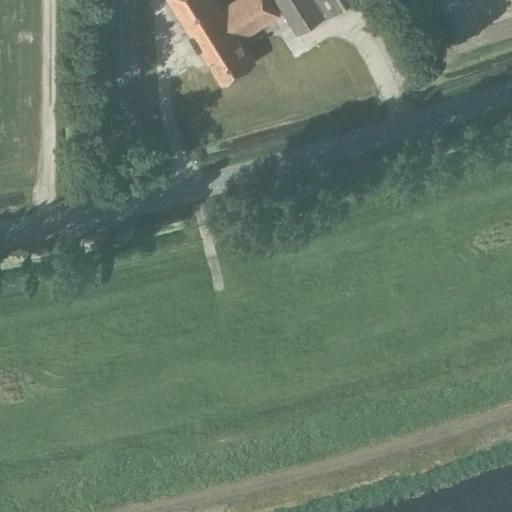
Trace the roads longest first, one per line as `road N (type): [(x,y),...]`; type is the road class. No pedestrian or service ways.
road 1 (unclassified): [(0,234),(298,160),(511,92)]
road 2 (unclassified): [(511,405),(117,511)]
